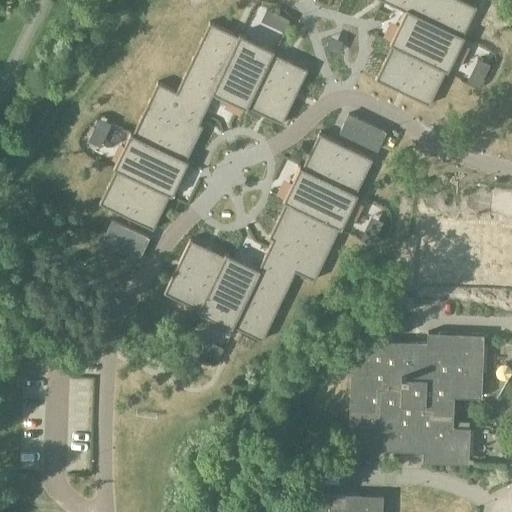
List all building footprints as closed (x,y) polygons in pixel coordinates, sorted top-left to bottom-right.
[(385,0),(405,10),(389,42),(391,44),(375,78),(429,104),(446,69),(448,71),(465,35),(463,34),(476,6),(464,0),(385,0)] [(115,168),(99,202),(112,208),(153,228),(169,194),(172,195),(188,160),(186,158),(203,124),(199,122),(213,92),(246,108),(247,105),(279,121),(282,122),(293,97),(308,68),(273,52),(274,49),(239,32),(238,34),(234,32),(209,21),(176,90),(157,81),(132,133),(130,131),(113,167),(115,168)] [(344,122),(339,131),(376,149),(381,140),(378,138),(383,130),(351,114),(346,123),(344,122)] [(189,238),(164,291),(198,308),(197,310),(232,327),(233,325),(239,327),(262,339),(295,270),(314,279),(339,227),(341,228),(358,193),(356,192),(372,158),(328,136),(318,132),(302,166),(300,165),(283,200),(285,201),(268,236),(272,238),(269,245),(258,267),(225,252),(224,254),(192,239),(189,238)] [(110,229),(105,238),(137,254),(142,244),(144,246),(149,237),(112,219),(107,228),(110,229)] [(420,223),(417,282),(455,284),(455,286),(494,288),(494,286),(511,287),(511,226),(498,226),(498,223),(458,222),(458,224),(420,223)] [(413,331),(413,317),(388,316),(387,330),(413,331)] [(355,391),(450,395),(482,396),(482,395),(478,395),(480,337),(440,336),(440,331),(439,331),(438,335),(429,335),(429,331),(428,331),(428,341),(353,338),(353,339),(357,339),(355,391)] [(450,415),(450,395),(355,391),(355,401),(350,401),(350,405),(355,405),(353,443),(386,444),(386,448),(387,448),(387,444),(396,445),(396,449),(397,449),(398,444),(424,445),(423,460),(425,460),(425,456),(465,457),(466,427),(471,427),(471,426),(452,425),(452,416),(454,416),(454,415),(450,415)] [(330,511),(331,491),(279,489),(279,490),(284,491),(282,511),(330,511)] [(383,493),(331,491),(330,511),(378,511),(379,494),(383,494),(383,493)]
